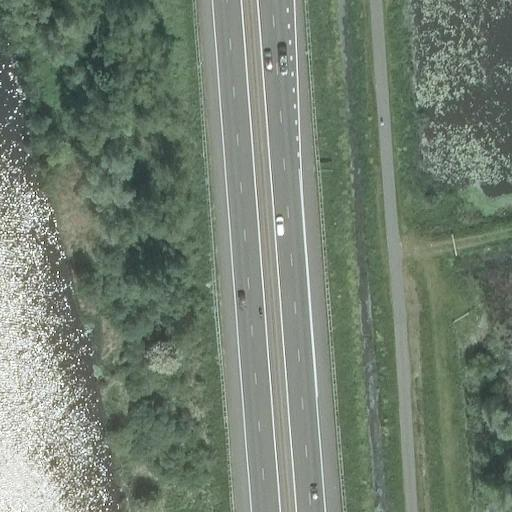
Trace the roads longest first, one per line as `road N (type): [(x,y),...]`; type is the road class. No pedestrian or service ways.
road 1 (motorway): [(314,511),(272,0)]
road 2 (motorway): [(226,0),(266,511)]
road 3 (unclassified): [(411,511),(375,0)]
